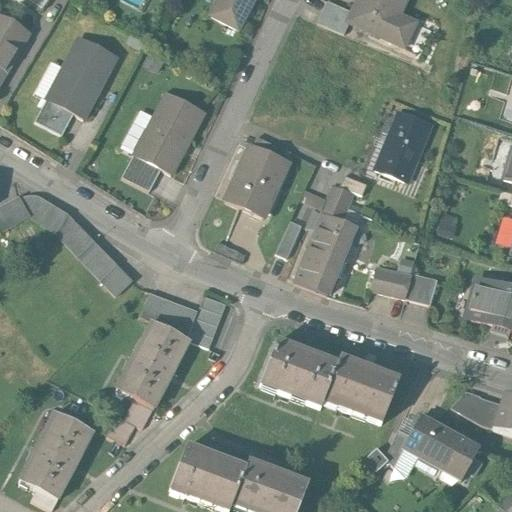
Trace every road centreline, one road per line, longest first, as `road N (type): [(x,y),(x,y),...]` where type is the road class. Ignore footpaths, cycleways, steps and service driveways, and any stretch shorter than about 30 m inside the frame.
road 1 (residential): [(263,297),(225,384),(80,511)]
road 2 (residential): [(167,255),(288,0)]
road 3 (residential): [(263,297),(511,374)]
road 4 (residential): [(0,155),(167,255)]
